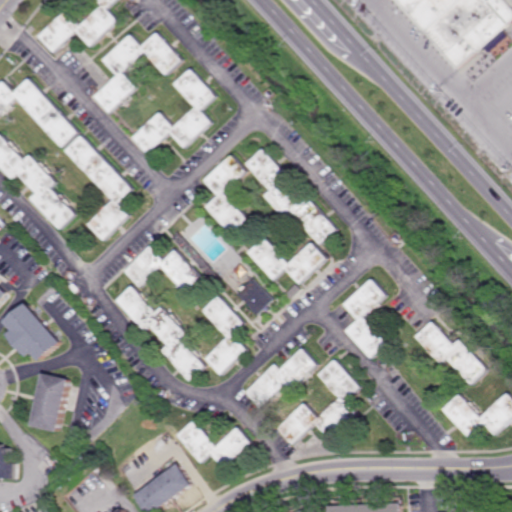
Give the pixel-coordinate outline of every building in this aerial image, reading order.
[(124,0),(117,7),(128,18),(101,44),(86,29),(63,51),(47,35),(56,27),(54,25),(65,15),(67,17),(76,9),(90,24),(93,21),(92,19),(102,9),(104,11),(112,3),(109,0),(124,0)] [(397,0),(465,72),(511,28),(511,3),(509,0),(397,0)] [(189,59),(174,73),(167,66),(165,68),(155,57),(157,56),(153,51),(147,57),(149,59),(137,69),(135,67),(132,71),(146,86),(137,94),(139,96),(129,106),(127,103),(118,112),(103,96),(128,74),(113,58),(141,33),(150,43),(164,31),(189,59)] [(207,109),(218,121),(191,146),(177,131),(153,153),(138,136),(147,128),(146,127),(156,117),(158,119),(166,111),(180,126),(185,122),(183,120),(193,111),(194,113),(202,105),(199,101),(197,103),(188,94),(190,92),(181,82),(197,67),(222,95),(207,109)] [(91,131),(75,145),(66,136),(62,140),(53,130),(57,126),(41,109),(37,113),(29,103),(32,100),(28,96),(19,104),(22,106),(11,116),(9,113),(0,122),(0,91),(14,79),(25,91),(40,76),(91,131)] [(19,141),(20,140),(29,150),(28,152),(34,160),(41,154),(49,163),(51,162),(60,172),(59,173),(66,181),(60,187),(67,194),(69,193),(78,203),(76,205),(85,214),(68,229),(40,198),(46,193),(29,173),(22,179),(0,153),(0,141),(10,132),(19,141)] [(143,188),(128,202),(139,214),(111,241),(96,224),(104,217),(101,215),(113,204),(115,207),(123,199),(119,195),(116,198),(106,187),(109,184),(95,168),(92,171),(81,160),(85,157),(77,149),(93,134),(143,188)] [(292,184),(311,204),(316,199),(344,228),(328,243),(320,234),(318,236),(307,224),(309,222),(303,216),(298,222),(290,214),(288,216),(278,205),(280,203),(273,195),(278,189),(271,182),(270,183),(260,172),(262,171),(254,162),(269,148),(298,178),(292,184)] [(237,190),(235,188),(231,192),(238,199),(239,198),(250,209),(249,211),(256,219),(239,234),(214,206),(226,194),(212,179),(239,154),(254,170),(245,178),(248,180),(237,190)] [(281,246),(283,244),(293,254),(290,256),(297,264),(303,259),(301,257),(311,248),(312,250),(321,242),(336,259),(309,284),(294,268),(282,279),(257,252),(273,237),(281,246)] [(172,261),(184,250),(209,277),(194,291),(186,283),(184,285),(175,275),(176,273),(169,265),(164,270),(166,272),(157,281),(155,279),(146,287),(131,270),(158,245),(172,261)] [(0,314),(0,276),(19,294),(0,314)] [(273,292),(275,291),(282,298),(280,299),(281,300),(265,315),(245,293),(248,290),(247,289),(251,285),(252,287),(261,279),(273,292)] [(377,314),(376,312),(370,317),(378,325),(380,323),(389,333),(387,335),(396,344),(379,359),(354,331),(366,320),(352,304),(380,279),(394,295),(386,303),(387,304),(377,314)] [(146,295),(148,293),(160,306),(158,308),(163,313),(169,307),(177,315),(179,314),(188,324),(186,326),(194,335),(188,340),(196,348),(198,346),(207,356),(205,358),(213,366),(196,381),(169,351),(175,346),(156,326),(150,332),(122,301),(138,286),(146,295)] [(240,334),(255,350),(227,375),(212,359),(221,351),(219,349),(229,340),(231,341),(235,337),(228,330),(226,331),(217,320),(218,320),(210,311),(227,295),(252,323),(240,334)] [(57,321),(54,323),(61,332),(64,330),(67,334),(65,336),(71,344),(49,362),(42,354),(36,358),(27,347),(25,349),(23,346),(25,344),(18,335),(23,331),(16,322),(39,304),(42,308),(43,306),(47,311),(45,312),(52,321),(56,318),(57,321)] [(460,346),(466,340),(494,371),(479,385),(470,376),(468,377),(460,368),(461,367),(454,359),(449,364),(440,354),(439,356),(430,346),(432,345),(424,336),(439,323),(460,346)] [(319,373),(321,375),(311,384),(309,382),(299,391),(294,385),(286,392),(288,394),(278,403),(276,401),(267,409),(252,392),(283,364),(288,371),(312,349),(327,365),(319,373)] [(355,402),(366,415),(338,440),(325,425),(301,446),(286,429),(295,421),(293,419),(303,410),(305,412),(313,404),(327,420),(332,416),(330,413),(341,404),(343,406),(350,399),(346,394),(344,396),(335,385),(336,384),(329,375),(345,361),(370,389),(355,402)] [(61,376),(67,378),(68,376),(72,377),(71,378),(80,380),(67,434),(40,427),(46,404),(41,403),(43,396),(47,397),(53,375),(57,376),(58,374),(62,375),(61,376)] [(511,427),(501,437),(491,424),(475,438),(450,410),(466,396),(473,404),(476,402),(485,413),(484,414),(488,419),(496,412),(494,409),(504,400),(505,402),(511,396),(511,427)] [(224,448),(245,428),(260,445),(252,452),(254,454),(243,464),(242,462),(233,470),(219,454),(208,464),(200,455),(200,456),(190,445),(191,444),(183,435),(199,421),(224,448)] [(0,445),(11,446),(11,449),(18,449),(18,464),(25,465),(25,481),(0,479),(0,445)] [(199,486),(162,511),(152,511),(141,496),(158,483),(156,480),(164,475),(166,478),(184,465),(199,486)]
